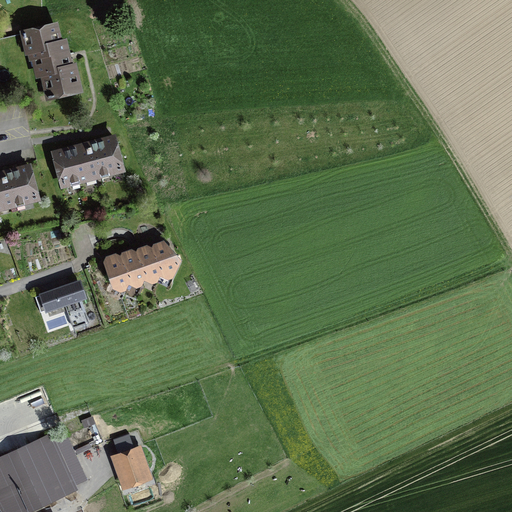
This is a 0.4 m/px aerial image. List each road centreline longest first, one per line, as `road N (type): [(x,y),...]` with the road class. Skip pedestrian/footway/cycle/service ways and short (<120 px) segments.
road 1 (track): [(511,260),(55,421),(0,421)]
road 2 (track): [(344,0),(444,141),(511,257)]
